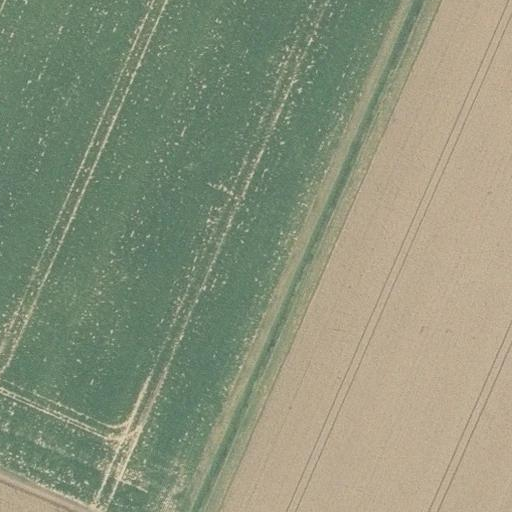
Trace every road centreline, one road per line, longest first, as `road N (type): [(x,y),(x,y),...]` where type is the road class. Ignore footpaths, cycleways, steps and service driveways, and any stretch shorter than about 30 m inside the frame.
road 1 (track): [(434,0),(210,511)]
road 2 (track): [(182,511),(406,0)]
